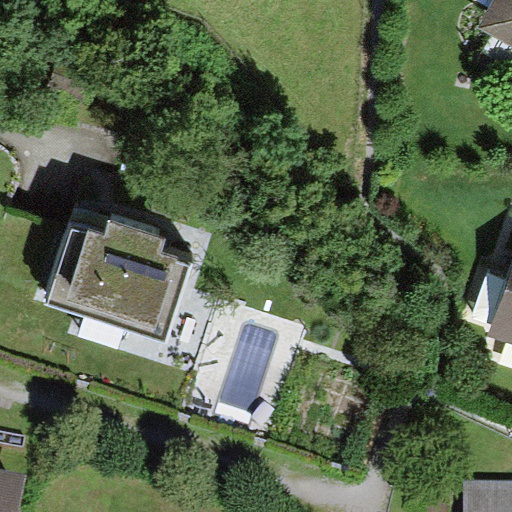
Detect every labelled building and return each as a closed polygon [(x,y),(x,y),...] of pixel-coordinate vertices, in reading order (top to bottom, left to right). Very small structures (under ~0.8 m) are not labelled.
[(511,0),(488,0),(476,26),(511,44),(511,0)] [(76,89),(85,56),(51,46),(41,80),(76,89)] [(179,248),(63,210),(38,285),(154,323),(179,248)] [(511,264),(490,326),(511,333),(511,264)] [(0,511),(10,511),(17,480),(0,476),(0,511)] [(511,511),(511,493),(456,495),(456,511),(511,511)]
